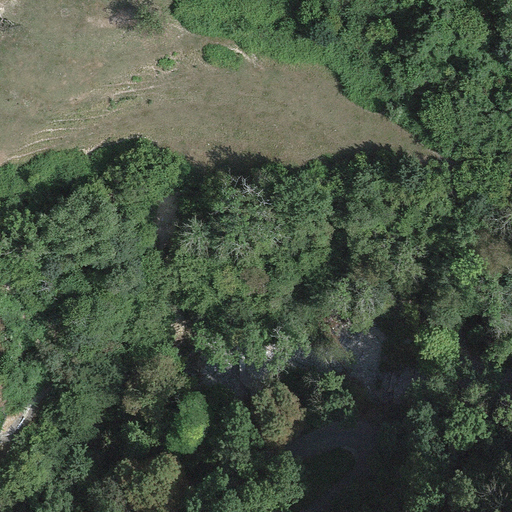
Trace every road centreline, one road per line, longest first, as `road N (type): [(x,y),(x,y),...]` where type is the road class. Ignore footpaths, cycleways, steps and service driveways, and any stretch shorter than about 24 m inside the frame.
road 1 (track): [(0,436),(100,348),(144,327),(188,321),(231,332),(235,376),(304,408),(298,451)]
road 2 (tertiary): [(142,511),(349,434),(370,447),(373,467),(366,483),(323,511)]
